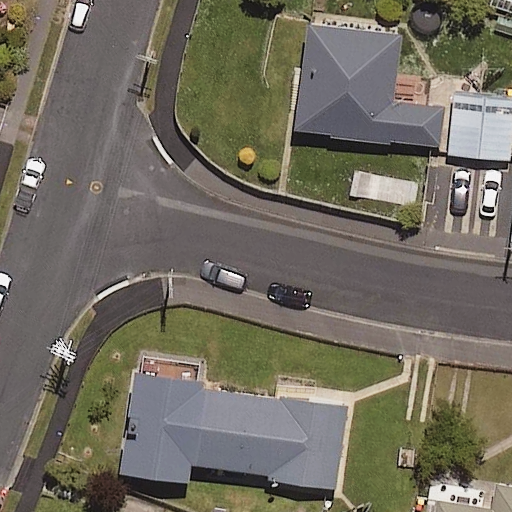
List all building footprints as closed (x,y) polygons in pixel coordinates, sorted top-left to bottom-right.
[(434,132),(438,91),(390,86),(397,15),(305,6),(293,118),(434,132)] [(511,98),(511,83),(451,77),(444,141),(507,147),(511,98)] [(333,474),(344,388),(184,368),(186,354),(134,348),(120,457),(185,465),(187,449),(273,460),(272,466),(333,474)] [(511,511),(511,473),(494,471),(491,496),(434,488),(430,511),(511,511)] [(313,511),(282,503),(279,511),(313,511)]
